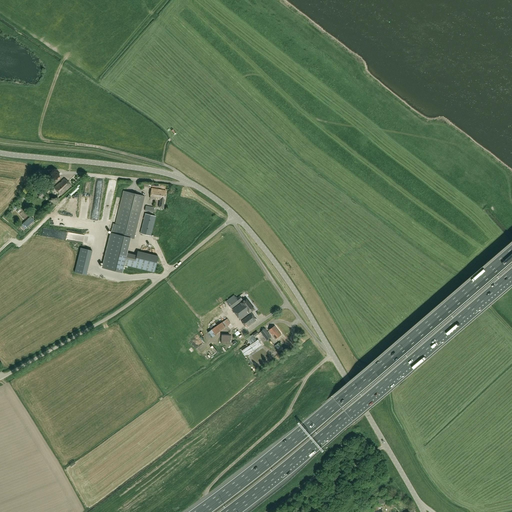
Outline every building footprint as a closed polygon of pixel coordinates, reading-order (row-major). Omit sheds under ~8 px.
[(71,186),(64,179),(54,188),(60,195),(71,186)] [(151,189),(150,198),(160,200),(159,207),(163,208),(165,191),(151,189)] [(125,252),(128,237),(134,239),(140,212),(144,195),(124,191),(120,207),(114,229),(112,228),(102,268),(120,272),(122,264),(125,252)] [(155,216),(145,214),(140,234),(150,236),(155,216)] [(30,216),(22,224),(21,225),(25,229),(26,228),(34,220),(30,216)] [(92,251),(80,248),(75,267),(87,270),(92,251)] [(137,255),(125,252),(122,264),(134,267),(137,255)] [(158,257),(138,252),(137,255),(134,267),(154,272),(158,257)] [(236,298),(234,295),(226,301),(231,309),(240,302),(243,300),(239,296),(236,298)] [(246,299),(232,310),(240,320),(254,309),(246,299)] [(251,313),(241,321),(246,328),(256,320),(251,313)] [(218,317),(201,328),(203,331),(197,335),(199,338),(222,323),(218,317)] [(227,319),(222,323),(226,327),(230,324),(227,319)] [(214,335),(225,327),(222,323),(211,331),(214,335)] [(281,335),(274,326),(268,330),(276,339),(281,335)] [(271,337),(265,328),(260,332),(267,340),(271,337)] [(255,337),(259,334),(257,331),(252,334),(253,334),(247,339),(248,340),(254,336),(255,337)] [(222,334),(221,343),(230,343),(230,334),(222,334)] [(213,346),(202,355),(206,361),(218,352),(213,346)] [(278,455),(280,457),(291,448),(289,446),(278,455)]
